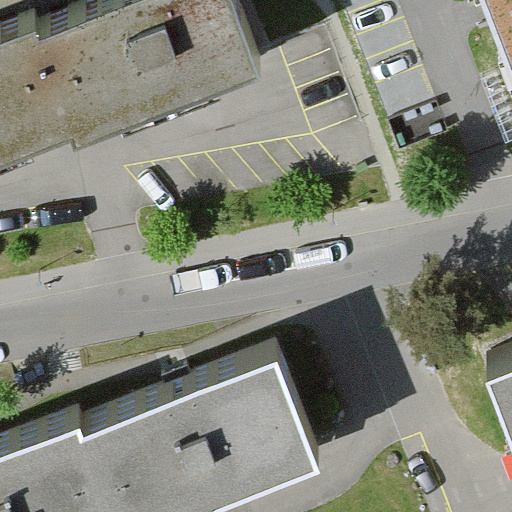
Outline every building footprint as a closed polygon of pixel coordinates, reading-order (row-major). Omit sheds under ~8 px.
[(0,148),(89,119),(49,0),(42,0),(0,14),(0,148)] [(256,0),(49,0),(89,119),(276,57),(256,0)] [(511,339),(495,345),(511,393),(511,339)] [(271,348),(77,424),(111,511),(203,511),(318,467),(271,348)] [(0,511),(111,511),(77,424),(72,412),(0,439),(0,511)]
